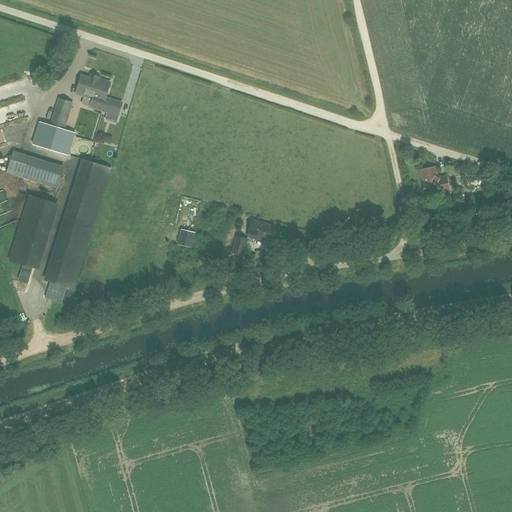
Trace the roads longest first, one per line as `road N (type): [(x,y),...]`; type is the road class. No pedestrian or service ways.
road 1 (track): [(511,301),(247,355),(0,431)]
road 2 (unclassified): [(0,361),(203,292),(511,237)]
road 3 (unclassified): [(227,80),(0,7)]
road 4 (track): [(227,80),(384,132)]
road 5 (track): [(384,132),(408,226),(384,257)]
road 6 (track): [(355,0),(384,132)]
road 7 (track): [(384,132),(511,171)]
